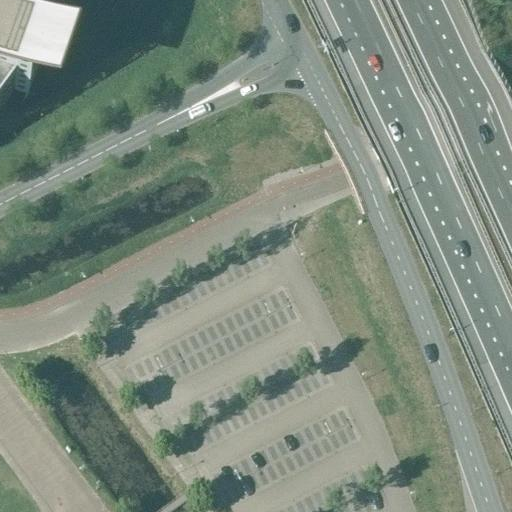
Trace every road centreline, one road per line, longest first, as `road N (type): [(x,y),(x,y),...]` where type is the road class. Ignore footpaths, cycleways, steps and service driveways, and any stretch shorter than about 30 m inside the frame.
road 1 (secondary): [(489,511),(411,292),(339,129)]
road 2 (motorway): [(351,0),(511,352)]
road 3 (secondary): [(0,205),(302,53)]
road 4 (unclassified): [(401,511),(374,434),(263,216)]
road 5 (motorway): [(511,219),(408,0)]
